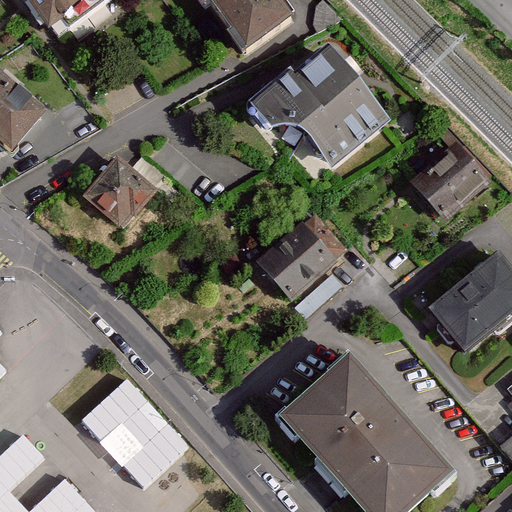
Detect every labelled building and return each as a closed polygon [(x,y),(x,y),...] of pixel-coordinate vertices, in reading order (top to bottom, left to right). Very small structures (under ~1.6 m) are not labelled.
[(111,0),(20,0),(16,4),(49,50),(114,3),(111,0)] [(273,0),(196,0),(239,60),(291,25),(273,0)] [(286,89),(247,121),(267,152),(283,147),(305,154),(334,181),(392,137),(328,65),(294,95),(286,89)] [(0,90),(0,166),(6,172),(44,130),(0,90)] [(455,154),(409,195),(446,237),(492,196),(455,154)] [(116,166),(81,206),(121,242),(157,203),(116,166)] [(312,223),(254,272),(300,327),(341,293),(328,277),(345,262),(312,223)] [(511,292),(488,266),(422,323),(463,370),(511,328),(511,292)] [(0,327),(0,383),(11,372),(0,360),(0,337),(5,333),(0,327)] [(349,363),(278,428),(355,511),(420,511),(457,481),(349,363)] [(81,424),(147,491),(193,447),(128,379),(81,424)] [(511,389),(503,396),(511,405),(511,389)] [(0,511),(97,511),(67,479),(31,511),(30,511),(12,493),(48,460),(25,435),(0,457),(0,511)] [(511,435),(492,457),(511,479),(511,435)]
